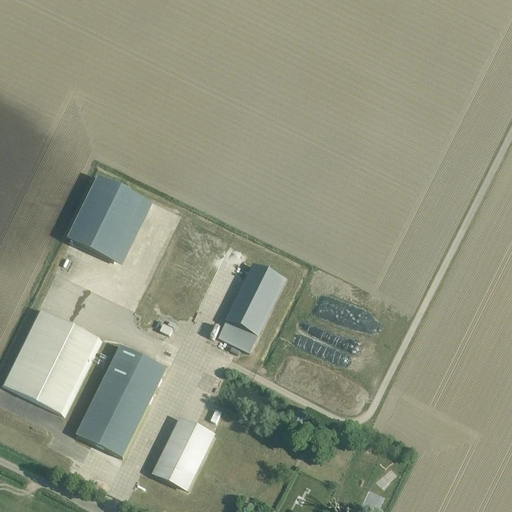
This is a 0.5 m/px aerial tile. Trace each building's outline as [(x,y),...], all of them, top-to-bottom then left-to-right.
[(74,245),(117,266),(148,204),(105,182),(74,245)] [(220,251),(218,246),(214,242),(210,238),(204,237),(198,236),(193,238),(188,240),(184,244),(181,249),(179,254),(179,260),(181,265),(184,270),(188,274),(193,277),(199,278),(204,278),(210,276),(215,273),(218,268),(220,263),(221,257),(220,251)] [(249,269),(254,259),(239,251),(234,261),(249,269)] [(249,356),(285,284),(254,269),(218,341),(249,356)] [(175,278),(169,280),(164,284),(161,288),(159,294),(158,300),(160,306),(163,311),(167,315),(172,318),(178,319),(184,319),(190,317),(195,313),(198,308),(200,302),(200,296),(199,291),(196,285),(192,281),(186,278),(181,277),(175,278)] [(1,388),(65,419),(102,343),(39,312),(1,388)] [(160,333),(170,338),(173,330),(164,326),(160,333)] [(123,461),(167,371),(121,349),(77,438),(123,461)] [(299,409),(287,432),(299,439),(306,427),(302,425),(308,414),(299,409)] [(180,422),(153,476),(188,493),(215,439),(180,422)] [(309,504),(312,497),(305,493),(302,501),(309,504)]
